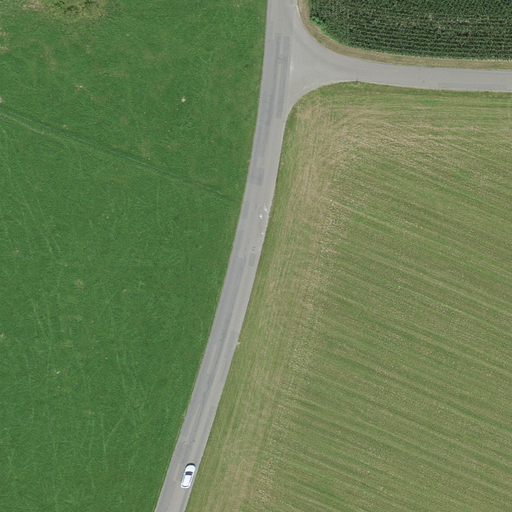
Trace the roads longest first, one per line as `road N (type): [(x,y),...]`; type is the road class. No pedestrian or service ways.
road 1 (unclassified): [(283,63),(255,219),(171,511)]
road 2 (unclassified): [(511,81),(283,63)]
